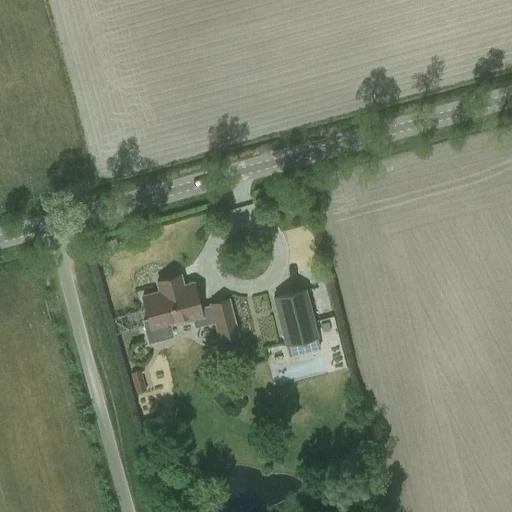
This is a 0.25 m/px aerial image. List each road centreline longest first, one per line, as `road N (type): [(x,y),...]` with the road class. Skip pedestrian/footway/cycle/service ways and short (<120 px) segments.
road 1 (tertiary): [(0,242),(511,95)]
road 2 (track): [(133,511),(52,227)]
